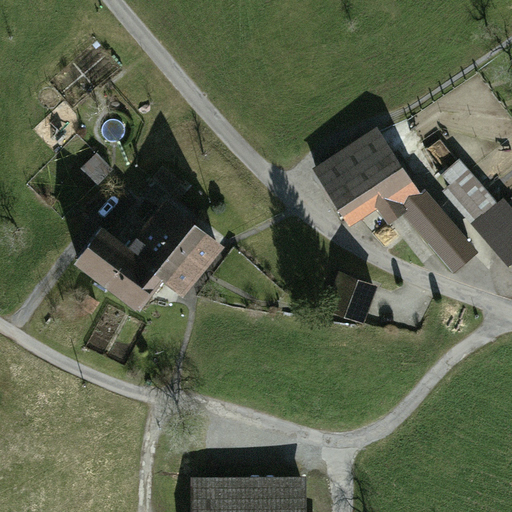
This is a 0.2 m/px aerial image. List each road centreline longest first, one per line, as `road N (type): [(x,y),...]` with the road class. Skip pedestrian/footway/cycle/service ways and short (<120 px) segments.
road 1 (unclassified): [(511,312),(377,257),(276,190),(114,0)]
road 2 (track): [(276,190),(387,119)]
